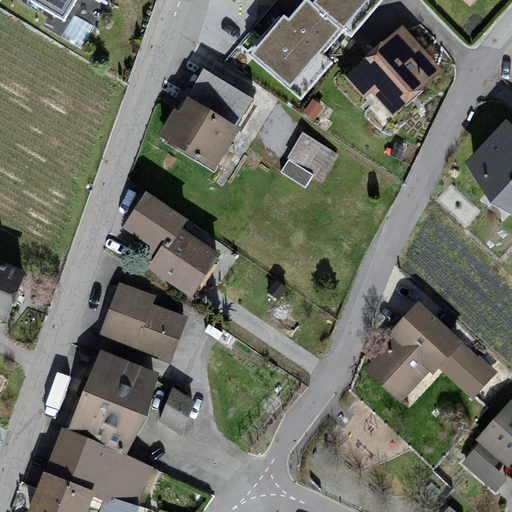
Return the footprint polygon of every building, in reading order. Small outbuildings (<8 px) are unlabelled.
[(27,0),(65,21),(77,0),(27,0)] [(284,14),(249,54),(301,100),(335,62),(325,53),(345,30),(311,0),(304,0),(289,18),(284,14)] [(311,0),(345,30),(353,36),(384,0),(311,0)] [(461,0),(475,13),(487,0),(461,0)] [(406,31),(347,81),(369,106),(380,96),(398,118),(446,77),(406,31)] [(255,111),(197,78),(159,143),(218,176),(255,111)] [(511,127),(474,168),(511,202),(511,127)] [(306,139),(282,177),(311,193),(339,160),(306,139)] [(153,277),(199,304),(227,263),(191,239),(195,226),(153,198),(130,237),(165,262),(153,277)] [(37,283),(0,268),(0,320),(18,328),(37,283)] [(122,288),(102,343),(174,370),(192,326),(160,311),(159,304),(122,288)] [(427,307),(365,371),(403,407),(432,376),(464,407),(496,373),(427,307)] [(172,382),(110,357),(75,434),(135,460),(172,382)] [(186,428),(197,395),(172,387),(161,420),(186,428)] [(511,409),(481,447),(484,451),(466,467),(498,497),(511,484),(499,471),(504,466),(511,473),(511,409)] [(135,460),(75,434),(69,432),(54,475),(104,498),(116,503),(140,510),(154,474),(135,460)] [(98,511),(104,498),(54,475),(38,511),(98,511)]
